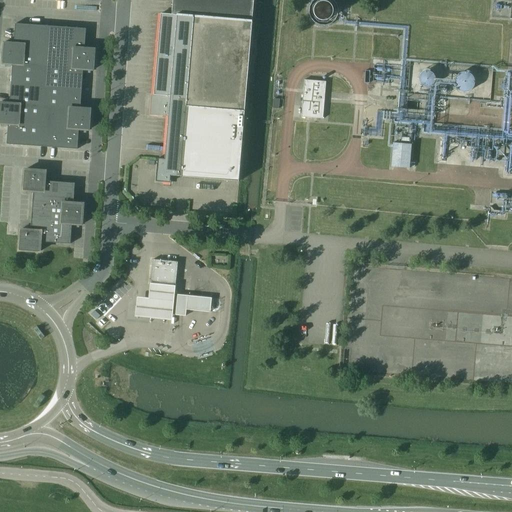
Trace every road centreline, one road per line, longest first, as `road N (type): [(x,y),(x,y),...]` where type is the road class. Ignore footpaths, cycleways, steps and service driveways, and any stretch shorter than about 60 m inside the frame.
road 1 (secondary): [(511,488),(169,458),(103,436),(81,423),(62,395)]
road 2 (secondary): [(112,470),(199,498),(320,511)]
road 3 (unclassified): [(105,19),(94,165)]
road 4 (unclassified): [(112,166),(122,20)]
road 5 (unclassified): [(109,222),(250,234)]
